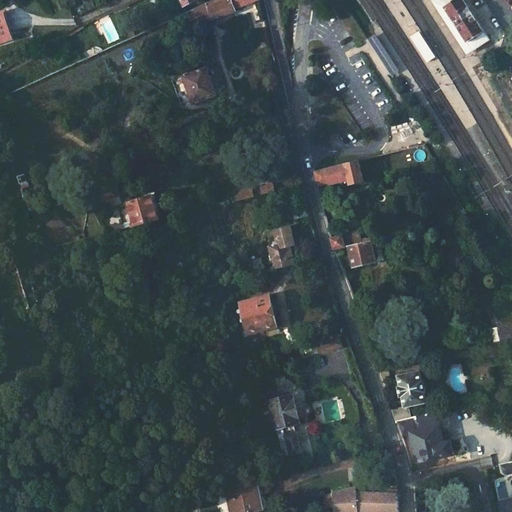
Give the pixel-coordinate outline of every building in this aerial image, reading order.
[(217,0),(189,13),(196,30),(239,12),(238,9),(257,0),(217,0)] [(430,0),(465,54),(480,46),(455,0),(430,0)] [(7,12),(0,14),(0,43),(4,43),(2,38),(14,34),(7,12)] [(85,29),(76,34),(78,38),(87,32),(85,29)] [(418,31),(410,37),(427,62),(435,57),(418,31)] [(16,39),(14,34),(2,38),(4,43),(16,39)] [(381,38),(373,43),(392,71),(400,66),(381,38)] [(91,49),(81,54),(84,61),(105,51),(104,48),(91,49)] [(197,103),(228,92),(227,87),(230,86),(223,67),(220,68),(218,64),(187,76),(197,103)] [(294,130),(281,134),(283,140),(296,136),(294,130)] [(335,182),(355,177),(356,183),(369,179),(365,158),(320,168),(322,183),(334,180),(335,182)] [(31,182),(29,175),(23,177),(25,184),(31,182)] [(125,196),(120,181),(97,189),(102,204),(125,196)] [(277,184),(257,190),(259,196),(280,191),(277,184)] [(257,190),(257,188),(239,193),(241,201),(259,196),(257,190)] [(163,221),(155,193),(133,200),(139,223),(133,225),(132,222),(128,223),(130,230),(163,221)] [(29,200),(33,213),(40,210),(36,198),(29,200)] [(312,203),(294,208),(297,218),(314,213),(312,203)] [(298,248),(293,226),(272,232),(274,240),(276,239),(277,245),(273,246),(279,269),(297,264),(293,249),(298,248)] [(346,234),(335,237),(338,250),(340,249),(349,247),(346,234)] [(355,253),(358,267),(388,260),(383,239),(351,246),(352,253),(355,253)] [(496,284),(498,284),(499,283),(500,282),(502,280),(502,278),(501,277),(500,275),(498,274),(496,274),(494,275),(493,277),(492,278),(492,280),(493,281),(495,283),(496,284)] [(272,296),(245,302),(251,331),(279,324),(272,296)] [(511,323),(496,327),(500,342),(511,338),(511,323)] [(345,346),(342,335),(320,340),(323,351),(345,346)] [(281,337),(255,343),(258,352),(283,347),(281,337)] [(314,349),(312,342),(302,345),(304,352),(314,349)] [(291,352),(291,348),(273,352),(274,357),(279,356),(279,357),(286,355),(285,354),(291,352)] [(417,417),(414,405),(431,402),(429,390),(433,389),(430,374),(425,375),(424,370),(402,375),(404,386),(402,386),(405,396),(406,396),(409,407),(396,409),(399,421),(417,417)] [(293,456),(306,453),(298,424),(303,422),(296,395),(284,398),(282,392),(271,395),(271,397),(259,400),(262,412),(273,409),(278,429),(283,427),(286,437),(281,438),(285,456),(293,455),(293,456)] [(403,431),(415,428),(421,462),(459,454),(456,439),(449,441),(446,430),(455,428),(454,423),(445,425),(442,412),(417,417),(399,421),(403,431)] [(266,431),(275,430),(273,420),(264,422),(266,431)] [(373,450),(370,441),(349,446),(352,455),(373,450)] [(511,461),(502,463),(504,472),(511,475),(511,474),(511,461)] [(226,488),(233,511),(241,511),(262,507),(256,480),(226,488)] [(328,494),(329,506),(338,506),(339,511),(357,511),(402,511),(401,487),(393,488),(394,492),(385,491),(385,489),(377,489),(377,492),(361,492),(361,485),(328,494)]
